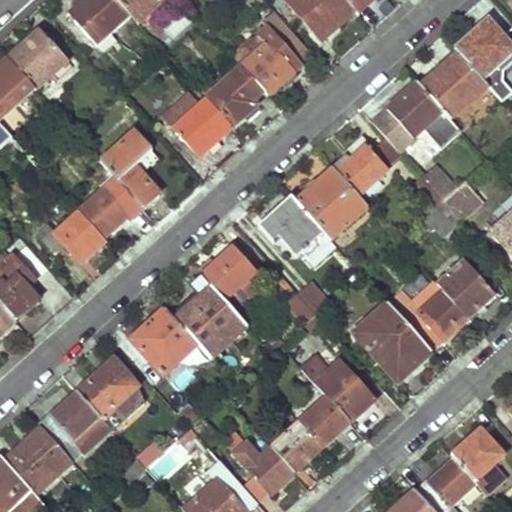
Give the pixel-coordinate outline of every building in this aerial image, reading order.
[(114,0),(88,0),(69,18),(99,52),(133,20),(114,0)] [(114,0),(133,20),(140,27),(169,0),(114,0)] [(265,5),(260,0),(241,0),(254,16),(265,5)] [(295,0),(288,6),(319,42),(338,26),(340,29),(357,14),(343,0),(295,0)] [(343,0),(357,14),(372,0),(343,0)] [(287,29),(276,17),(268,23),(291,48),(298,41),(287,29)] [(287,29),(298,41),(305,36),(295,23),(287,29)] [(456,53),(458,54),(484,83),(511,57),(511,47),(504,39),(489,23),(456,53)] [(244,71),(266,95),(270,100),(295,77),(278,57),(286,51),(269,31),(259,41),(267,49),(244,71)] [(30,51),(13,66),(36,90),(38,94),(70,64),(43,35),(27,49),(30,51)] [(195,45),(189,38),(182,44),(189,50),(195,45)] [(458,54),(419,89),(444,116),(451,124),(489,89),(484,83),(458,54)] [(511,64),(511,57),(484,83),(489,89),(502,102),(511,94),(503,84),(503,73),(511,64)] [(0,73),(0,122),(36,90),(13,66),(11,64),(0,73)] [(209,103),(234,131),(258,109),(255,105),(266,95),(244,71),(209,103)] [(419,89),(418,87),(389,114),(414,142),(444,116),(419,89)] [(201,160),(234,131),(209,103),(197,90),(166,117),(167,122),(201,160)] [(0,126),(0,147),(11,138),(0,126)] [(118,183),(143,212),(160,197),(136,170),(152,154),(136,136),(102,166),(118,183)] [(334,173),(359,201),(403,160),(386,142),(373,154),(361,141),(348,152),(352,157),(334,173)] [(334,173),(296,207),(330,244),(368,211),(359,201),(334,173)] [(429,217),(442,205),(434,195),(421,181),(408,193),(429,217)] [(80,217),(104,244),(122,227),(118,223),(124,218),(130,224),(143,212),(118,183),(80,217)] [(442,205),(460,224),(481,206),(464,186),(448,200),(442,205)] [(30,194),(23,187),(14,195),(20,202),(30,194)] [(439,191),(434,195),(442,205),(448,200),(439,191)] [(296,207),(292,201),(258,231),(271,247),(279,240),(296,259),(301,254),(315,269),(335,250),(330,244),(296,207)] [(460,224),(442,205),(429,217),(426,220),(443,240),(460,224)] [(80,217),(79,216),(56,237),(47,227),(38,236),(55,256),(65,247),(82,266),(105,245),(104,244),(80,217)] [(511,216),(491,235),(511,258),(511,216)] [(233,254),(203,281),(234,316),(256,296),(246,286),(255,278),(233,254)] [(0,307),(15,325),(39,304),(28,291),(36,284),(13,258),(8,262),(2,255),(0,257),(0,307)] [(438,288),(468,323),(495,298),(465,265),(438,288)] [(234,316),(203,281),(192,291),(201,302),(175,326),(197,350),(210,364),(248,332),(234,316)] [(312,284),(297,297),(316,319),(331,306),(312,284)] [(390,311),(430,356),(468,323),(438,288),(436,286),(411,308),(403,299),(390,311)] [(316,319),(297,297),(287,307),(306,329),(316,319)] [(0,342),(17,327),(15,325),(0,307),(0,342)] [(390,311),(386,307),(354,338),(398,386),(430,356),(390,311)] [(175,326),(165,315),(132,345),(164,380),(197,350),(175,326)] [(327,401),(350,427),(374,405),(339,367),(328,377),(315,361),(302,373),(327,401)] [(78,398),(101,423),(103,425),(138,392),(113,366),(78,398)] [(246,404),(235,391),(226,400),(237,412),(246,404)] [(74,448),(101,423),(78,398),(51,422),(48,419),(38,427),(41,430),(73,466),(83,458),(74,448)] [(299,428),(322,452),(350,427),(327,401),(299,428)] [(190,432),(201,422),(189,409),(178,419),(190,432)] [(201,422),(190,432),(207,450),(218,440),(201,422)] [(299,428),(272,451),(294,476),(322,452),(299,428)] [(4,463),(38,500),(74,467),(73,466),(41,430),(4,463)] [(207,450),(190,432),(178,444),(194,461),(207,450)] [(505,458),(483,434),(453,460),(455,462),(475,485),(505,458)] [(146,472),(159,461),(165,455),(156,445),(136,462),(138,464),(146,472)] [(272,451),(269,447),(251,464),(242,456),(237,461),(271,497),(294,476),(272,451)] [(4,463),(1,461),(0,461),(0,511),(43,511),(46,510),(38,500),(4,463)] [(169,472),(159,461),(146,472),(156,484),(169,472)] [(475,485),(455,462),(428,486),(427,484),(415,492),(417,495),(431,511),(451,511),(477,489),(475,485)] [(129,487),(146,472),(138,464),(121,478),(129,487)] [(241,511),(216,485),(185,511),(241,511)] [(431,511),(417,495),(397,511),(431,511)]
